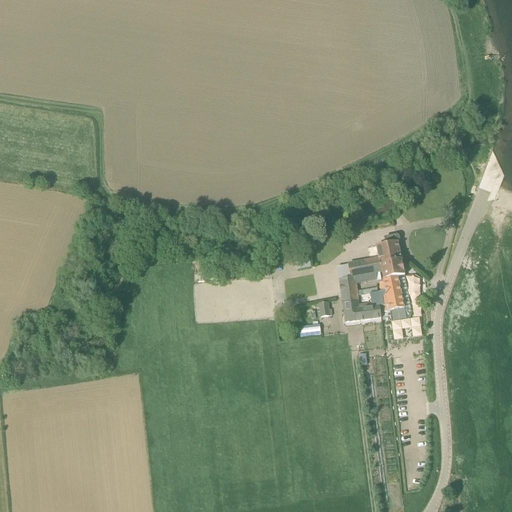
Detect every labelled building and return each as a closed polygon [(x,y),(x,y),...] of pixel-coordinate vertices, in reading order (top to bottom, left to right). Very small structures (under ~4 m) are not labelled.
[(348,264),(350,279),(356,278),(357,284),(377,281),(376,275),(381,274),(380,265),(402,261),(399,243),(401,241),(400,238),(398,236),(384,238),(386,245),(375,247),(378,258),(348,264)] [(309,269),(309,258),(298,259),(298,269),(309,269)] [(383,281),(405,277),(402,261),(380,265),(381,274),(383,281)] [(379,283),(383,307),(384,313),(390,312),(392,322),(406,319),(408,319),(409,318),(410,318),(411,316),(411,315),(412,314),(412,313),(412,311),(405,277),(383,281),(383,283),(379,283)] [(340,280),(344,312),(361,310),(360,304),(357,284),(356,278),(350,279),(340,280)] [(278,286),(279,291),(284,290),(282,279),(275,280),(276,287),(278,286)] [(327,304),(319,305),(321,319),(329,318),(327,304)] [(380,308),(361,310),(344,312),(345,323),(381,319),(380,308)] [(367,365),(366,355),(359,356),(360,366),(367,365)]
